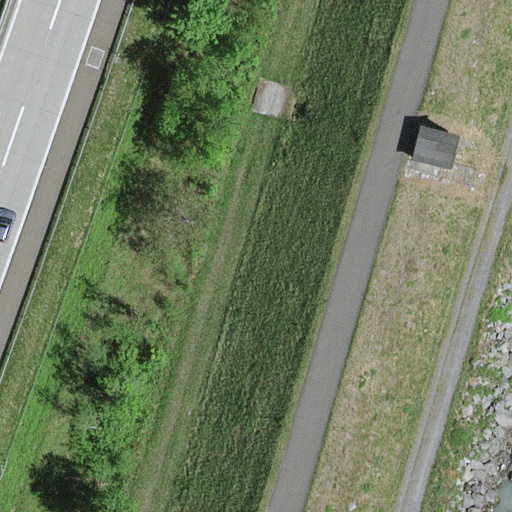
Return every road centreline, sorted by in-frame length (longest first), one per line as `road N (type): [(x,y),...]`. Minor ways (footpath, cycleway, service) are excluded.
road 1 (track): [(432,0),(283,511)]
road 2 (track): [(411,511),(511,153)]
road 3 (motorway): [(0,164),(54,0)]
